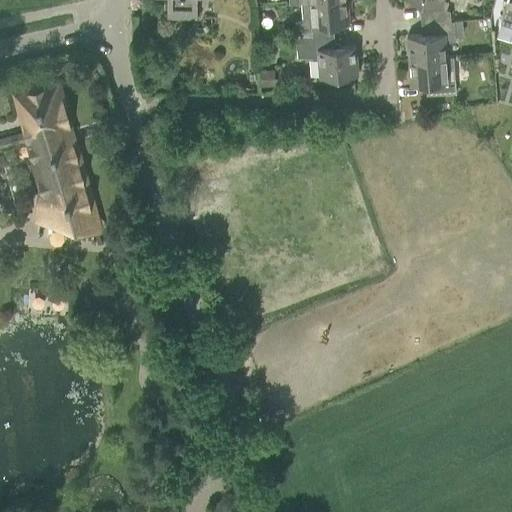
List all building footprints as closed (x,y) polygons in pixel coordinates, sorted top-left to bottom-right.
[(166,0),(167,17),(197,17),(196,0),(166,0)] [(301,18),(294,22),(295,38),(297,38),(329,36),(328,24),(349,23),(346,0),(326,0),(309,1),(301,2),(300,2),(301,18)] [(417,0),(424,2),(425,22),(450,20),(450,10),(439,7),(441,0),(417,0)] [(511,0),(506,0),(503,9),(500,21),(511,24),(511,0)] [(406,35),(408,60),(446,57),(445,43),(456,40),(454,20),(450,20),(425,22),(426,34),(406,35)] [(319,77),(357,74),(355,45),(329,47),(329,36),(297,38),(295,38),(296,57),(306,56),(318,58),(319,77)] [(408,60),(410,84),(426,83),(427,88),(431,88),(432,94),(456,93),(453,56),(446,57),(408,60)] [(273,85),(272,70),(259,71),(260,86),(273,85)] [(30,140),(35,138),(39,154),(33,156),(43,191),(41,192),(38,218),(73,220),(73,218),(91,213),(94,227),(97,226),(56,83),(16,95),(22,117),(28,115),(32,129),(27,130),(30,140)]
